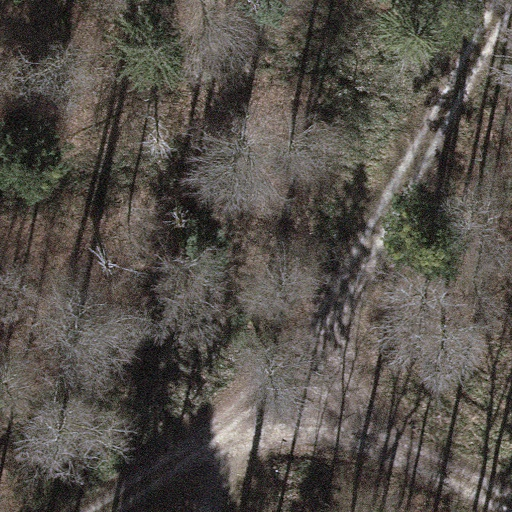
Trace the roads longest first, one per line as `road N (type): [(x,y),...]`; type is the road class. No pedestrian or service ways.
road 1 (track): [(94,511),(265,406),(490,0)]
road 2 (track): [(491,511),(265,406),(223,511)]
